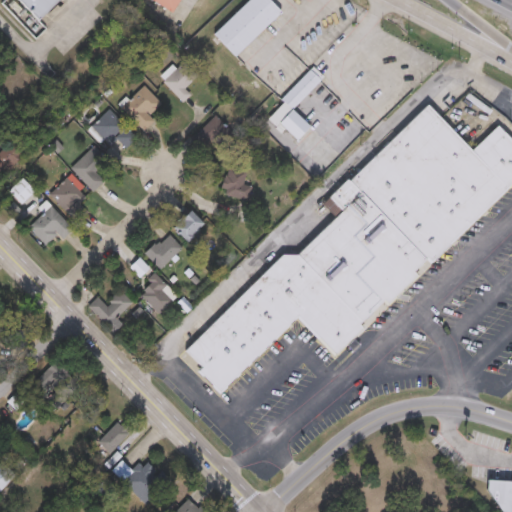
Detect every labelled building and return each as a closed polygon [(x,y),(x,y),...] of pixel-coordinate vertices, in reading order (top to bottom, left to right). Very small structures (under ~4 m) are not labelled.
[(20,0),(38,18),(56,0),(20,0)] [(178,0),(172,10),(155,0),(178,0)] [(243,0),(266,0),(278,12),(233,56),(210,33),(243,0)] [(184,90),(191,96),(183,103),(163,82),(183,62),(197,77),(184,90)] [(324,80),(293,111),(281,99),(312,68),(324,80)] [(149,116),(154,122),(143,132),(121,108),(144,87),(160,105),(149,116)] [(90,122),(107,105),(129,127),(133,136),(125,144),(113,133),(107,139),(90,122)] [(297,319),(218,393),(198,372),(201,369),(185,352),(331,213),(323,204),(426,106),(470,152),(497,127),(511,142),(511,186),(333,357),(297,319)] [(213,113),(200,123),(191,130),(202,145),(225,128),(213,113)] [(94,192),(71,169),(92,147),(115,171),(94,192)] [(250,177),(239,200),(219,191),(230,168),(250,177)] [(80,206),(88,213),(77,224),(49,196),(67,178),(87,198),(80,206)] [(73,230),(62,241),(52,232),(42,242),(29,229),(50,207),(73,230)] [(204,226),(186,243),(172,229),(189,211),(204,226)] [(145,255),(166,233),(182,248),(160,270),(145,255)] [(149,270),(140,279),(129,268),(139,259),(149,270)] [(170,287),(164,296),(170,300),(162,313),(138,297),(152,275),(170,287)] [(116,318),(122,326),(113,334),(88,306),(98,297),(104,304),(120,290),(132,304),(116,318)] [(130,432),(109,453),(98,442),(119,421),(130,432)] [(134,472),(145,460),(170,482),(148,506),(110,472),(121,461),(134,472)] [(0,492),(0,464),(2,463),(16,476),(0,492)] [(484,477),(511,479),(511,511),(499,511),(483,489),(484,477)] [(201,511),(178,511),(177,510),(189,499),(201,511)]
